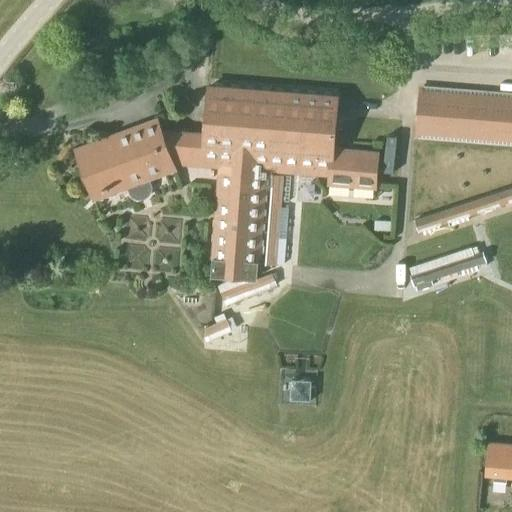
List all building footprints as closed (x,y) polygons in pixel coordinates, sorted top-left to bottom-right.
[(211,260),(256,263),(264,169),(328,174),(328,184),(374,187),(377,155),(331,151),(335,97),(208,87),(204,134),(159,131),(155,120),(74,150),(93,200),(173,170),(171,163),(219,166),(211,260)] [(415,134),(511,141),(511,97),(418,91),(415,134)] [(264,264),(275,265),(282,175),(271,175),(264,264)] [(511,186),(413,219),(417,233),(422,231),(423,235),(439,230),(438,226),(451,222),(452,226),(468,221),(467,216),(511,201),(511,202),(511,186)] [(416,290),(432,285),(430,280),(460,270),(461,275),(478,269),(470,246),(408,267),(411,274),(409,275),(413,286),(414,286),(416,290)] [(256,263),(211,260),(210,277),(255,281),(256,263)] [(270,275),(255,281),(247,284),(249,290),(273,282),(270,275)] [(210,340),(230,331),(224,317),(204,327),(210,340)] [(289,400),(309,401),(310,381),(290,380),(289,400)] [(485,476),(492,476),(492,481),(505,483),(505,478),(511,478),(511,445),(488,443),(485,476)]
